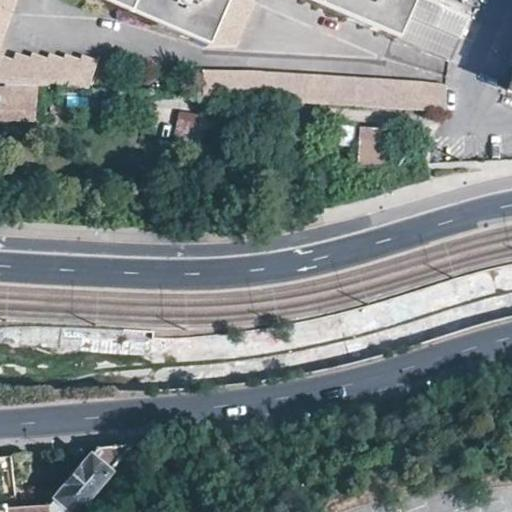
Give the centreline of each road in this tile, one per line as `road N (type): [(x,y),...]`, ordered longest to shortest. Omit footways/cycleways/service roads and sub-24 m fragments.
road 1 (secondary): [(0,423),(309,396),(511,341)]
road 2 (secondary): [(511,202),(290,257),(211,265),(0,257)]
